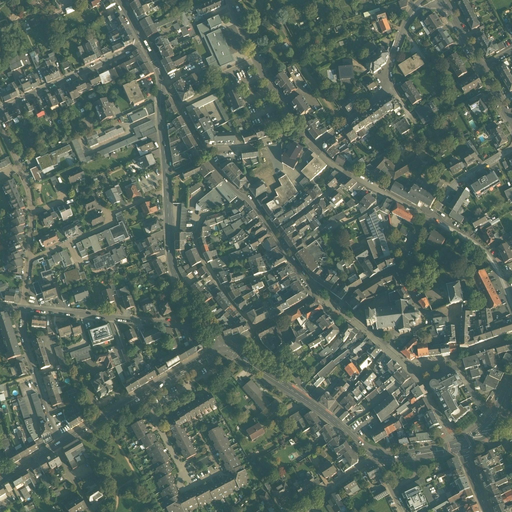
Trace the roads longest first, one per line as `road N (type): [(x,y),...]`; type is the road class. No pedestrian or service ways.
road 1 (secondary): [(222,347),(170,261),(166,188)]
road 2 (residential): [(23,309),(184,320)]
road 3 (residential): [(0,109),(143,44)]
road 4 (residential): [(229,0),(301,132)]
road 5 (residential): [(23,309),(23,340),(60,443)]
road 6 (residential): [(511,306),(481,247),(427,216)]
road 7 (secondary): [(326,415),(222,347)]
road 8 (residential): [(67,244),(112,222),(109,213),(166,188)]
road 9 (residential): [(219,286),(196,232),(201,219),(242,197)]
